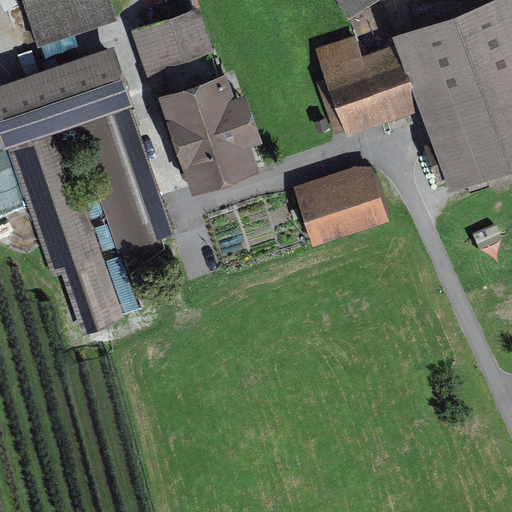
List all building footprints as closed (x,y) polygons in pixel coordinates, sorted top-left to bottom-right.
[(120,0),(32,0),(45,35),(123,8),(120,0)] [(342,0),(351,12),(369,0),(342,0)] [(511,0),(488,0),(422,25),(477,170),(511,156),(511,0)] [(139,34),(196,189),(255,168),(247,146),(258,142),(243,99),(231,103),(198,13),(139,34)] [(113,46),(0,87),(0,124),(75,333),(116,318),(46,130),(87,115),(133,239),(165,227),(119,103),(133,98),(113,46)] [(342,73),(361,122),(427,97),(408,48),(342,73)] [(300,189),(315,236),(381,215),(367,169),(300,189)]
